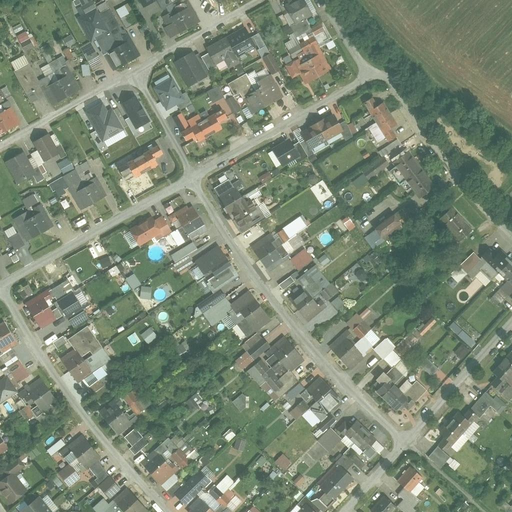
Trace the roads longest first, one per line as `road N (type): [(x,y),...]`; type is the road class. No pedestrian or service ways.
road 1 (residential): [(404,441),(304,339),(189,174)]
road 2 (residential): [(1,286),(40,355),(167,511)]
road 3 (residential): [(1,286),(189,174)]
road 4 (residential): [(367,76),(387,84),(511,233)]
road 5 (residential): [(189,174),(367,76)]
road 6 (residential): [(511,319),(404,441)]
road 7 (residential): [(0,147),(133,74)]
road 8 (residential): [(133,74),(260,0)]
